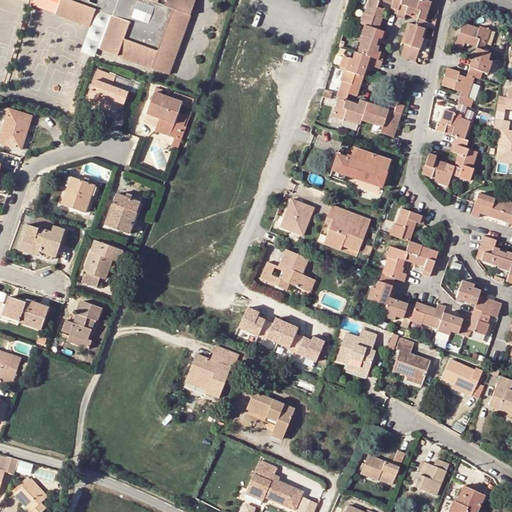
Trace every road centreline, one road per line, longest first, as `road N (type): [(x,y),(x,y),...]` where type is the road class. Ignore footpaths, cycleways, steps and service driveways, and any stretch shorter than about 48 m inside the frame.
road 1 (residential): [(444,16),(409,172),(411,185),(442,211),(472,270),(508,299),(494,358)]
road 2 (residential): [(225,286),(339,0)]
road 3 (track): [(83,473),(76,451),(87,394),(139,265)]
road 4 (residential): [(0,448),(119,486),(171,511)]
road 5 (residential): [(0,244),(26,175),(43,162),(95,148),(120,156)]
road 6 (residential): [(511,477),(391,406)]
road 7 (unknown): [(325,511),(330,482),(284,454),(300,407)]
